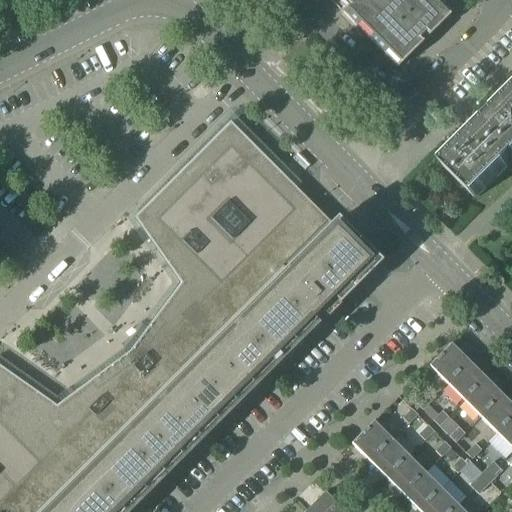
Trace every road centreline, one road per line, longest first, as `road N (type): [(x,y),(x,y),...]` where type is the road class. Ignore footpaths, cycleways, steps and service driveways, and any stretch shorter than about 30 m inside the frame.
road 1 (residential): [(0,323),(247,71)]
road 2 (residential): [(195,511),(438,265)]
road 3 (unclassified): [(247,71),(199,22),(147,4),(0,70)]
road 4 (residential): [(404,112),(291,0)]
road 5 (residential): [(404,112),(509,5)]
road 6 (unclassified): [(346,170),(247,71)]
road 7 (unclassified): [(438,265),(346,170)]
